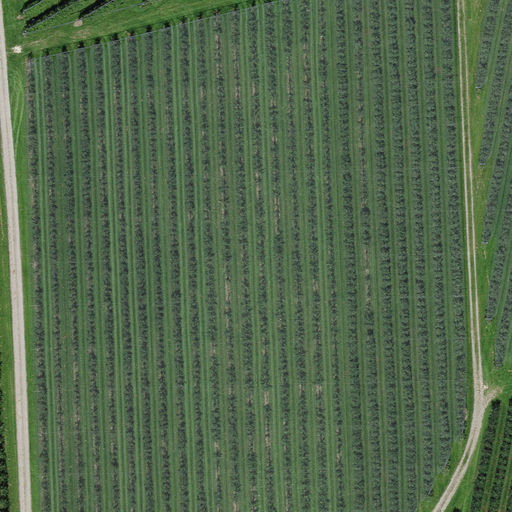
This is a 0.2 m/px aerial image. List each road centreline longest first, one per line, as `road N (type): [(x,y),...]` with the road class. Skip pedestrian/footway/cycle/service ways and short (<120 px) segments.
road 1 (track): [(443,511),(470,463),(484,380),(469,0)]
road 2 (track): [(26,511),(2,0)]
